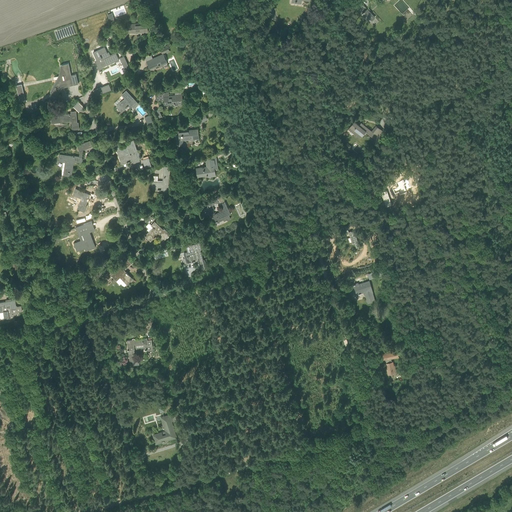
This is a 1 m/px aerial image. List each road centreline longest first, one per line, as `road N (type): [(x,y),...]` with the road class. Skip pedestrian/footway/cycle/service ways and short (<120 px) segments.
road 1 (unclassified): [(153,296),(249,258),(313,199),(333,0)]
road 2 (track): [(71,511),(369,428)]
road 3 (track): [(511,48),(419,154),(375,190),(313,199)]
road 4 (track): [(223,271),(125,52)]
road 5 (track): [(369,428),(321,257),(313,199)]
road 6 (residential): [(153,296),(86,106)]
road 7 (track): [(242,511),(327,501),(366,445),(396,431)]
road 8 (unknown): [(141,492),(85,320)]
road 9 (unclassified): [(0,340),(153,296)]
road 10 (track): [(369,428),(412,428),(511,370)]
road 11 (motorway): [(511,437),(385,511)]
